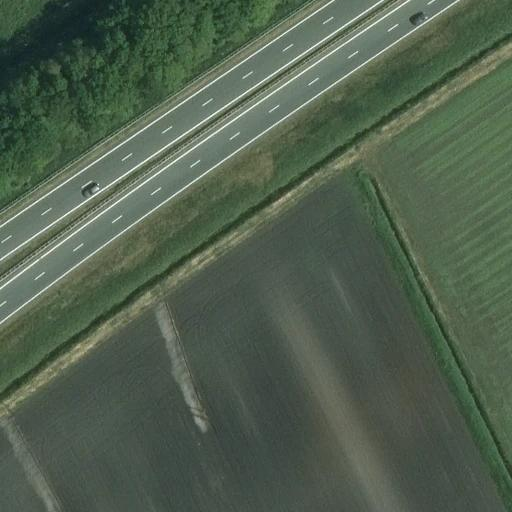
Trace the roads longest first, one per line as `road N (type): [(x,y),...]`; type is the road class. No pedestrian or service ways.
road 1 (trunk): [(0,305),(434,0)]
road 2 (trunk): [(358,0),(0,245)]
